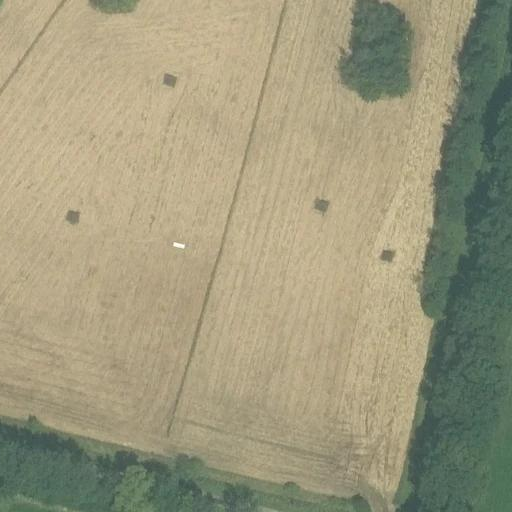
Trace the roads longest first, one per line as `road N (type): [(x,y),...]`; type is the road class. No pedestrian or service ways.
road 1 (residential): [(511,111),(425,511)]
road 2 (track): [(267,511),(0,447)]
